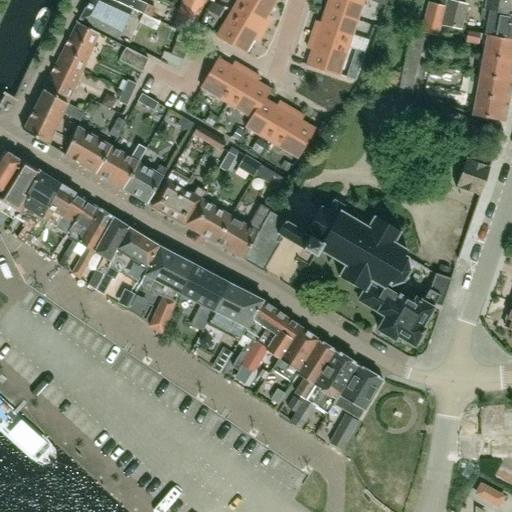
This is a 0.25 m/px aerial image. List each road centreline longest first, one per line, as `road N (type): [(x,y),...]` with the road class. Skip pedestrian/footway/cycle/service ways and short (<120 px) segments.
road 1 (tertiary): [(7,135),(381,359),(453,384)]
road 2 (residential): [(291,511),(16,320)]
road 3 (residential): [(152,71),(178,83),(198,51),(215,46),(264,67),(296,0)]
road 4 (residential): [(453,384),(511,182)]
road 5 (residential): [(78,0),(7,135)]
road 6 (residential): [(453,384),(434,511)]
